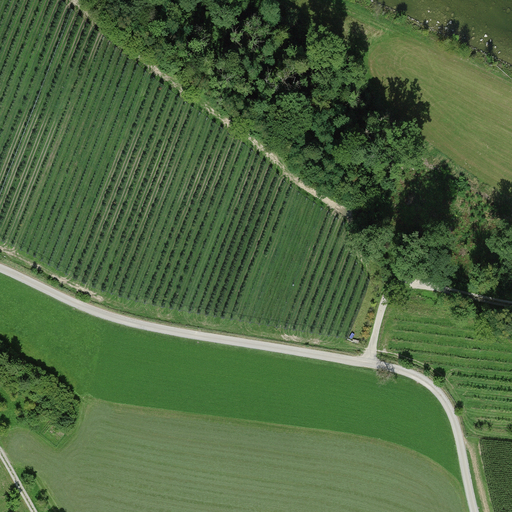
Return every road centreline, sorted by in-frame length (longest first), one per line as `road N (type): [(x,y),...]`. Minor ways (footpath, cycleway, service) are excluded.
road 1 (track): [(0,267),(140,325),(422,378),(453,415),(475,511)]
road 2 (track): [(368,363),(393,288),(421,285),(511,303)]
